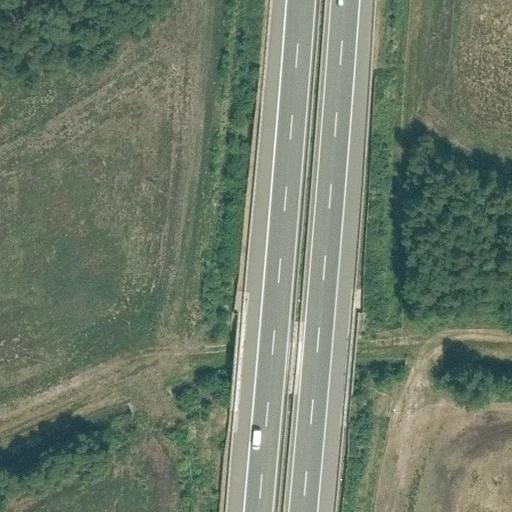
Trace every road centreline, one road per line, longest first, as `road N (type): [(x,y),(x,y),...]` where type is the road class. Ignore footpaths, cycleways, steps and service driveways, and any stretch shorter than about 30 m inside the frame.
road 1 (motorway): [(299,0),(257,511)]
road 2 (motorway): [(304,511),(346,0)]
road 3 (track): [(0,438),(192,358),(372,345)]
road 4 (track): [(511,337),(372,345)]
